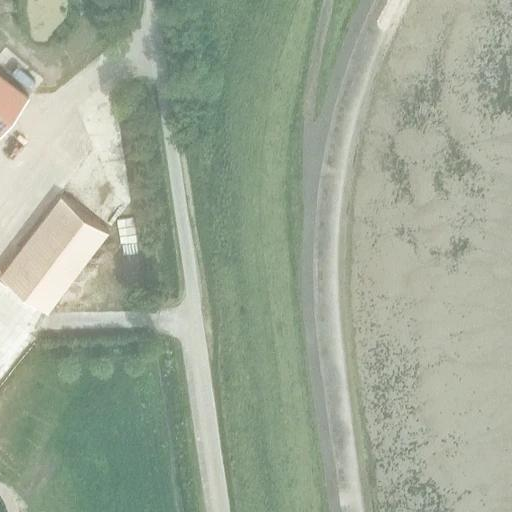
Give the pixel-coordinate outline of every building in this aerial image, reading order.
[(0,129),(28,94),(0,72),(0,129)] [(24,72),(20,78),(28,85),(33,78),(24,72)] [(61,195),(2,274),(49,309),(109,230),(61,195)] [(122,239),(143,250),(153,232),(132,221),(122,239)] [(94,309),(136,252),(112,235),(70,292),(94,309)]
